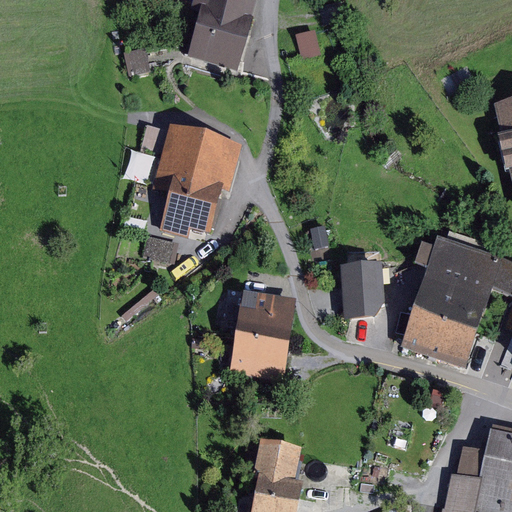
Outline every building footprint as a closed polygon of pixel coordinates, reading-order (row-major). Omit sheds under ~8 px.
[(184,53),(236,67),(253,0),(196,0),(196,2),(204,4),(192,48),(186,47),(184,53)] [(152,50),(128,56),(133,77),(157,71),(152,50)] [(511,107),(494,113),(490,114),(511,192),(511,107)] [(241,152),(166,134),(145,216),(220,235),(241,152)] [(189,246),(150,237),(145,255),(184,265),(189,246)] [(511,264),(445,239),(405,347),(471,371),(497,301),(511,306),(511,363),(506,380),(511,382),(511,264)] [(382,267),(341,275),(350,324),(391,316),(382,267)] [(300,304),(242,296),(232,374),(289,382),(300,304)] [(511,511),(511,434),(497,432),(493,431),(487,480),(478,511),(511,511)] [(254,445),(239,511),(299,511),(304,493),(288,489),(296,454),(254,445)] [(478,511),(487,480),(454,472),(444,511),(478,511)]
